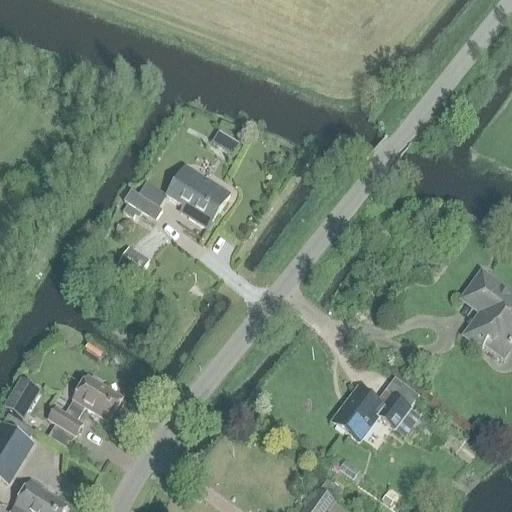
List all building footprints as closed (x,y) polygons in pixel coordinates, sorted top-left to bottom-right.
[(209,234),(230,198),(185,171),(167,201),(192,216),(189,221),(209,234)] [(124,207),(127,209),(121,218),(132,224),(134,220),(138,223),(141,218),(155,226),(162,214),(130,195),(124,207)] [(150,263),(127,250),(115,271),(137,284),(150,263)] [(468,336),(469,341),(482,350),(485,346),(500,357),(505,356),(511,346),(511,300),(482,278),(468,296),(487,310),(468,336)] [(107,425),(122,402),(101,389),(100,385),(93,381),(90,382),(88,380),(74,403),(75,403),(66,417),(56,411),(48,423),(75,440),(83,428),(77,424),(85,411),(107,425)] [(418,399),(394,381),(386,392),(388,394),(378,407),(360,393),(335,427),(362,447),(381,421),(397,433),(412,412),(410,410),(418,399)] [(22,383),(4,411),(21,422),(39,394),(22,383)] [(8,419),(0,431),(0,483),(6,488),(32,447),(28,444),(34,435),(8,419)] [(65,511),(67,510),(41,493),(43,490),(31,483),(12,511),(65,511)] [(319,492),(304,511),(329,511),(335,504),(319,492)]
